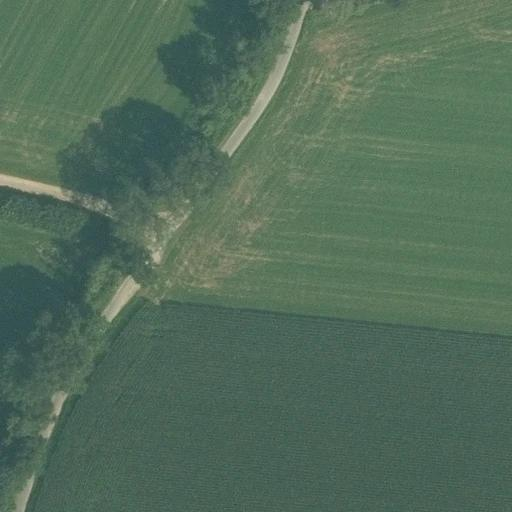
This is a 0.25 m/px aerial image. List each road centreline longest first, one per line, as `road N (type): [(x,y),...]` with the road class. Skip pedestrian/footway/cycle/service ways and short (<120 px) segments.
road 1 (unclassified): [(300,0),(264,88),(67,363),(9,511)]
road 2 (track): [(154,240),(125,221),(0,189)]
